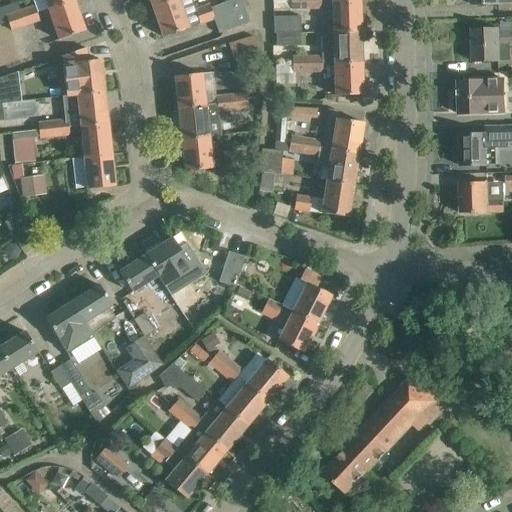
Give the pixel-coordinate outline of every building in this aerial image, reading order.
[(44,0),(48,10),(73,1),(72,0),(44,0)] [(194,9),(190,0),(163,0),(151,4),(162,37),(213,19),(218,33),(249,22),(241,0),(227,0),(209,7),(208,4),(194,9)] [(306,8),(305,0),(291,0),(292,8),(306,8)] [(305,0),(306,8),(321,8),(320,0),(305,0)] [(360,32),(359,0),(332,1),(333,32),(360,32)] [(73,1),(48,10),(58,39),(83,31),(73,1)] [(16,2),(0,7),(0,24),(2,24),(8,21),(6,17),(20,12),(16,2)] [(34,7),(20,12),(25,26),(39,21),(34,7)] [(25,26),(20,12),(6,17),(8,21),(11,31),(25,26)] [(272,34),(274,34),(298,33),(298,17),(272,17),(272,34)] [(511,30),(499,31),(499,29),(472,30),(473,62),(500,61),(500,60),(511,60),(511,45),(511,30)] [(322,64),(334,64),(361,63),(360,32),(333,32),(321,33),(321,57),(308,58),(308,72),(323,71),(322,64)] [(299,46),(298,33),(274,34),(275,46),(299,46)] [(234,59),(259,50),(253,34),(228,43),(234,59)] [(65,96),(76,95),(103,92),(100,60),(87,61),(85,48),(61,57),(65,96)] [(308,72),(308,58),(292,58),(292,72),(308,72)] [(361,63),(334,64),(335,96),(361,95),(361,63)] [(174,76),(177,108),(204,105),(201,73),(174,76)] [(0,78),(0,103),(9,102),(7,77),(0,78)] [(458,100),(454,100),(454,111),(458,111),(458,114),(505,113),(504,79),(483,79),(483,82),(477,82),(457,82),(458,100)] [(76,95),(80,126),(107,123),(103,92),(76,95)] [(247,94),(231,95),(233,110),(248,109),(247,94)] [(216,97),(216,104),(204,105),(177,108),(181,140),(208,137),(220,136),(218,112),(233,110),(231,95),(216,97)] [(286,108),(285,116),(316,118),(317,109),(286,108)] [(284,118),(276,118),(275,143),(283,143),(284,118)] [(320,149),(330,150),(357,154),(362,123),(335,118),(334,128),(324,127),(320,149)] [(67,120),(52,122),(54,137),(69,135),(67,120)] [(54,137),(52,122),(37,123),(39,138),(54,137)] [(80,126),(83,158),(110,155),(107,123),(80,126)] [(511,125),(490,126),(491,134),(459,135),(459,145),(453,145),(454,163),(459,163),(460,166),(487,165),(487,147),(511,146),(511,125)] [(211,169),(208,137),(181,140),(184,172),(211,169)] [(304,154),(306,139),(291,137),(288,151),(304,154)] [(14,163),(34,161),(32,138),(12,140),(14,163)] [(306,139),(304,154),(317,156),(318,148),(319,141),(306,139)] [(260,171),(261,172),(273,174),(282,175),(282,151),(261,148),(260,171)] [(330,150),(320,149),(318,148),(317,156),(315,167),(327,168),(325,182),(352,186),(357,154),(330,150)] [(238,152),(223,153),(224,168),(239,166),(238,152)] [(114,186),(110,155),(83,158),(87,189),(114,186)] [(21,164),(13,165),(15,179),(23,178),(21,164)] [(259,191),(271,192),(273,174),(261,172),(259,191)] [(32,177),(23,178),(25,196),(36,195),(34,177),(32,177)] [(352,186),(325,182),(320,213),(347,217),(352,186)] [(504,212),(503,199),(488,200),(488,182),(459,183),(460,213),(504,212)] [(296,195),(293,210),(308,212),(311,197),(296,195)] [(20,248),(30,242),(13,216),(3,222),(20,248)] [(171,238),(144,255),(158,277),(170,295),(205,274),(186,243),(178,248),(171,238)] [(218,282),(234,287),(244,256),(227,251),(218,282)] [(144,255),(118,272),(132,293),(158,277),(144,255)] [(306,283),(291,312),(316,324),(330,295),(316,288),(321,277),(305,269),(299,280),(306,283)] [(98,284),(70,301),(85,323),(90,331),(113,317),(108,308),(111,306),(98,284)] [(239,286),(235,294),(245,300),(250,292),(239,286)] [(274,319),(281,306),(267,299),(261,313),(274,319)] [(70,301),(44,318),(67,355),(94,338),(90,331),(85,323),(70,301)] [(316,324),(291,312),(277,340),(301,353),(316,324)] [(135,320),(145,337),(155,331),(144,314),(135,320)] [(24,331),(0,345),(0,352),(11,370),(38,353),(24,331)] [(212,332),(200,340),(207,351),(219,343),(212,332)] [(125,349),(133,359),(116,371),(128,388),(161,365),(142,337),(125,349)] [(189,352),(203,362),(209,355),(195,344),(189,352)] [(219,351),(213,357),(209,361),(220,371),(230,361),(219,351)] [(0,377),(11,370),(0,352),(0,377)] [(266,359),(246,384),(266,401),(287,376),(266,359)] [(71,361),(60,368),(71,385),(82,402),(88,411),(101,403),(95,392),(92,394),(71,361)] [(232,381),(236,376),(241,371),(230,361),(220,371),(232,381)] [(198,400),(206,392),(188,376),(173,364),(160,376),(166,387),(180,385),(198,400)] [(62,391),(71,385),(60,368),(51,374),(62,391)] [(345,450),(367,471),(368,472),(422,415),(431,423),(452,401),(437,387),(428,396),(409,379),(344,449),(345,450)] [(246,384),(225,409),(245,426),(266,401),(246,384)] [(173,407),(167,413),(173,418),(178,422),(179,423),(189,410),(178,401),(173,407)] [(200,419),(195,425),(225,450),(245,426),(225,409),(216,420),(206,412),(200,419)] [(189,410),(179,423),(189,432),(190,432),(195,425),(200,419),(189,410)] [(190,432),(175,450),(205,475),(225,450),(195,425),(190,432)] [(22,428),(3,439),(13,456),(31,445),(22,428)] [(163,440),(154,451),(166,461),(175,450),(175,449),(163,440)] [(4,443),(0,445),(0,455),(0,456),(9,452),(4,443)] [(97,458),(95,461),(116,479),(127,465),(106,448),(104,450),(99,446),(92,454),(97,458)] [(174,470),(164,481),(185,498),(205,475),(175,450),(166,461),(165,462),(174,470)] [(345,494),(367,471),(345,450),(323,473),(345,494)] [(89,485),(82,479),(74,489),(81,495),(89,485)] [(106,496),(107,495),(92,483),(91,484),(84,492),(99,504),(98,505),(106,511),(115,511),(119,507),(106,496)]
